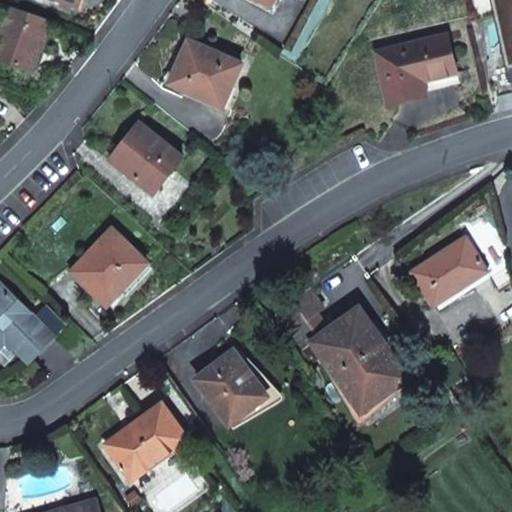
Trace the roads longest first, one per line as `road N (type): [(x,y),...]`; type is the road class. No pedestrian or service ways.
road 1 (unclassified): [(0,421),(40,417),(315,209),(511,126)]
road 2 (unclassified): [(144,0),(0,185)]
